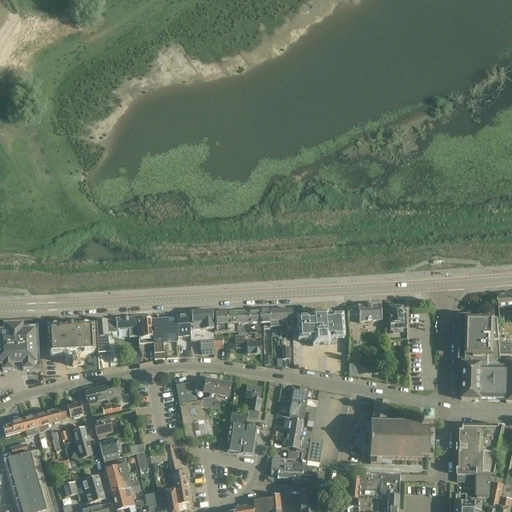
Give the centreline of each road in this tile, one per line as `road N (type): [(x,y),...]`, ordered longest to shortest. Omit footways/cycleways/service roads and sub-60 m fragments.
road 1 (tertiary): [(0,309),(444,285)]
road 2 (track): [(154,0),(42,62),(37,78),(0,100)]
road 3 (residential): [(443,408),(277,375)]
road 4 (residential): [(113,511),(76,384)]
road 5 (residential): [(277,375),(151,370)]
road 6 (unclassified): [(443,408),(444,285)]
